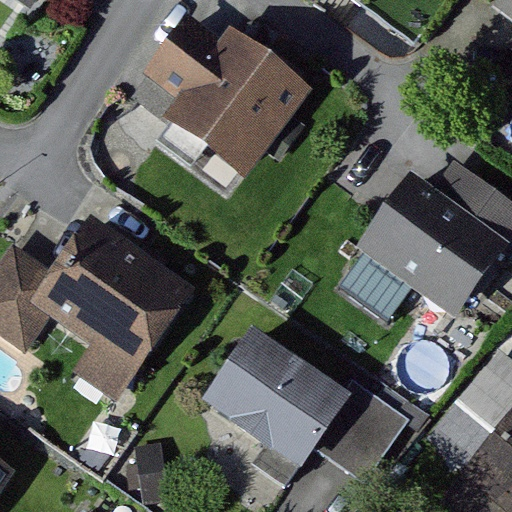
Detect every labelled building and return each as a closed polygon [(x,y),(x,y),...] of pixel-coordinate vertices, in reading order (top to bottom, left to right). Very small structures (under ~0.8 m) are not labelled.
[(0,0),(34,23),(49,0),(0,0)] [(511,0),(493,0),(485,10),(503,24),(511,31),(511,62),(511,0)] [(201,12),(121,107),(225,195),(305,99),(201,12)] [(351,253),(446,325),(511,238),(511,213),(453,169),(443,182),(430,199),(405,181),(351,253)] [(81,350),(65,375),(113,406),(187,293),(76,221),(47,266),(9,241),(0,255),(0,340),(23,356),(43,325),(81,350)] [(333,405),(232,337),(186,405),(287,473),(302,450),(333,405)] [(333,405),(302,450),(356,486),(398,423),(345,387),(333,405)] [(511,511),(511,431),(468,483),(502,511),(511,511)] [(139,511),(112,490),(93,511),(139,511)]
